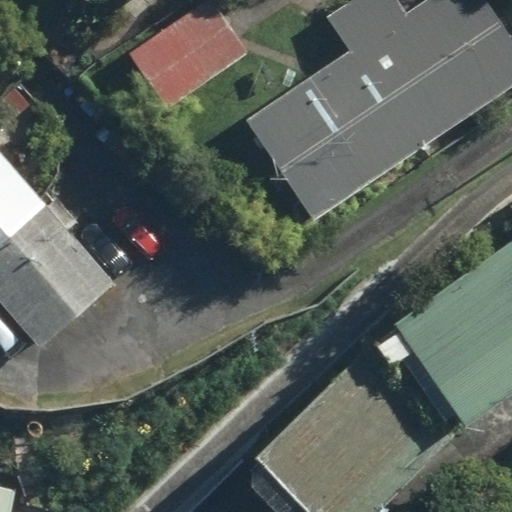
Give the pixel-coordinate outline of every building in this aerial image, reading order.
[(255,51),(222,0),(210,0),(139,46),(175,102),(255,51)] [(354,47),(254,112),(321,214),(511,88),(511,28),(493,0),(354,0),(333,14),(354,47)] [(0,290),(0,291),(0,337),(9,349),(33,329),(49,348),(128,280),(32,169),(47,157),(14,118),(0,130),(0,290)] [(511,238),(387,333),(403,354),(421,340),(481,419),(511,395),(511,238)] [(378,511),(463,433),(465,431),(378,338),(241,468),(282,511),(378,511)] [(282,511),(241,468),(193,511),(282,511)] [(0,511),(19,511),(27,483),(0,475),(0,511)]
